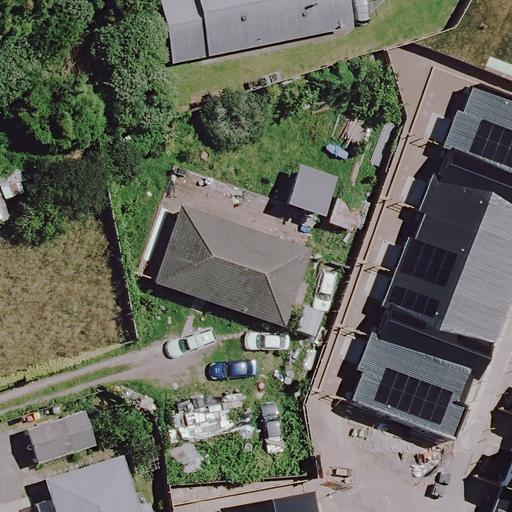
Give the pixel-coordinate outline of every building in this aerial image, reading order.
[(343,32),(336,0),(150,0),(164,68),(343,32)] [(329,183),(294,169),(278,209),(313,223),(329,183)] [(301,254),(176,213),(150,290),(276,331),(301,254)] [(85,452),(74,416),(19,433),(30,469),(85,452)] [(128,511),(113,463),(37,487),(44,511),(128,511)]
